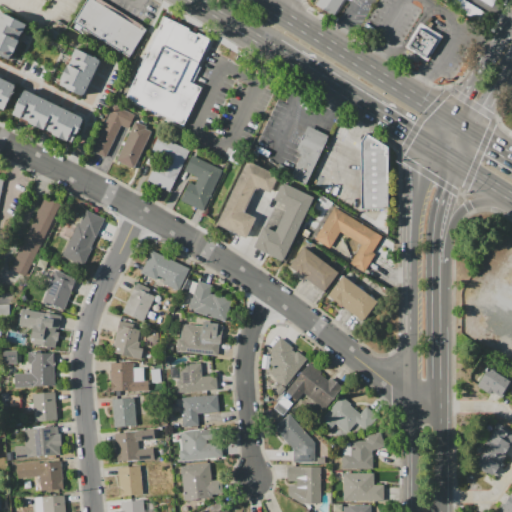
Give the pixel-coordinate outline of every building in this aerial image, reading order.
[(86,0),(98,0),(147,30),(131,57),(73,22),(86,0)] [(336,19),(348,0),(312,0),(311,2),(336,19)] [(0,16),(2,12),(27,24),(11,60),(0,54),(0,16)] [(122,94),(157,24),(161,15),(189,29),(189,30),(197,34),(198,33),(211,40),(190,82),(201,87),(182,124),(122,94)] [(405,47),(420,22),(445,38),(429,62),(405,47)] [(85,98),(60,86),(78,48),(104,61),(85,98)] [(0,76),(16,84),(3,111),(0,109),(0,76)] [(28,90),(87,118),(74,144),(15,116),(28,90)] [(113,105),(134,114),(127,127),(120,124),(105,156),(92,150),(113,105)] [(151,131),(133,169),(116,161),(136,121),(147,126),(146,128),(151,131)] [(306,184),(329,136),(308,126),(297,150),(299,151),(299,152),(301,153),(290,177),(306,184)] [(360,209),(361,141),(366,133),(390,147),(389,209),(360,209)] [(190,151),(168,192),(147,181),(158,161),(163,164),(166,157),(152,150),(160,135),(190,151)] [(222,171),(203,210),(182,201),(190,182),(194,184),(198,177),(185,171),(191,157),(222,171)] [(247,161),(279,176),(271,193),(255,186),(243,211),(254,216),(246,235),(218,223),(247,161)] [(311,196),(284,260),(256,247),(264,228),(276,233),(288,206),(276,200),(283,184),(311,196)] [(59,204),(25,276),(11,269),(46,197),(59,204)] [(334,207),(381,237),(371,253),(375,255),(364,272),(350,264),(361,246),(339,233),(329,250),(313,240),(334,207)] [(104,219),(81,265),(62,255),(77,224),(79,225),(86,210),(104,219)] [(305,246),(339,273),(324,292),(290,266),(305,246)] [(152,250),(188,269),(177,290),(163,282),(165,279),(159,276),(157,280),(140,271),(152,250)] [(56,270),(64,273),(63,273),(71,277),(71,276),(77,278),(64,309),(63,309),(43,300),(56,270)] [(344,275),(377,301),(362,321),(329,296),(344,275)] [(223,322),(194,312),(195,310),(188,307),(193,294),(194,294),(199,280),(213,285),(210,293),(231,300),(223,322)] [(136,282),(150,288),(148,292),(157,296),(145,322),(122,312),(136,282)] [(61,316),(55,348),(33,343),(38,316),(45,317),(46,314),(46,313),(61,316)] [(119,320),(141,324),(137,342),(139,343),(139,347),(142,347),(140,358),(112,353),(119,320)] [(207,326),(206,339),(220,340),(219,355),(177,352),(178,339),(181,339),(182,324),(207,326)] [(284,386),(269,373),(275,365),(271,362),(277,355),(270,349),(281,336),(308,359),(284,386)] [(3,363),(15,362),(15,350),(3,350),(3,363)] [(55,386),(33,386),(33,387),(14,388),(14,374),(31,373),(31,364),(29,364),(29,352),(54,352),(55,386)] [(111,363),(133,362),(133,368),(145,367),(145,380),(149,380),(149,391),(111,392),(111,363)] [(178,394),(176,380),(179,380),(178,378),(170,379),(169,373),(171,372),(170,369),(169,369),(168,366),(200,363),(202,377),(214,376),(216,390),(178,394)] [(323,410),(299,392),(296,397),(287,390),(307,363),(340,388),(323,410)] [(490,364),(511,379),(511,381),(501,398),(491,391),(490,394),(476,385),(490,364)] [(150,369),(160,369),(161,382),(151,383),(150,369)] [(58,420),(35,422),(33,394),(56,392),(58,420)] [(181,426),(179,398),(212,395),(213,412),(198,413),(199,425),(181,426)] [(339,397),(361,413),(366,406),(378,414),(365,430),(355,422),(346,434),(335,425),(330,431),(319,423),(339,397)] [(111,400),(135,398),(137,425),(113,428),(111,400)] [(290,413),(315,444),(314,464),(293,464),(293,451),(273,427),(290,413)] [(511,433),(511,442),(492,476),(475,466),(479,459),(478,458),(495,429),(496,430),(499,425),(511,433)] [(61,455),(15,459),(14,446),(27,445),(26,430),(43,429),(43,427),(58,426),(61,455)] [(180,460),(179,450),(181,450),(179,432),(214,429),(215,437),(207,437),(207,443),(221,442),(222,456),(180,460)] [(114,433),(137,431),(140,460),(116,462),(114,433)] [(373,450),(373,468),(342,469),(342,441),(366,441),(365,437),(381,431),(386,446),(373,450)] [(64,491),(41,492),(39,477),(18,478),(16,463),(40,461),(40,463),(49,462),(49,460),(62,460),(64,491)] [(180,467),(210,463),(213,481),(218,480),(220,497),(184,502),(180,467)] [(118,468),(141,466),(144,495),(120,497),(118,468)] [(321,467),(321,504),(302,504),(288,495),(288,484),(296,484),(296,481),(287,481),(287,473),(287,467),(321,467)] [(343,501),(343,473),(374,473),(374,485),(383,485),(383,500),(343,501)] [(511,511),(498,511),(511,490),(511,511)] [(66,511),(36,511),(35,498),(65,495),(66,511)] [(121,511),(121,501),(144,499),(145,503),(151,503),(151,511),(121,511)] [(220,500),(230,510),(228,511),(200,511),(202,511),(203,511),(212,511),(210,510),(220,500)]
